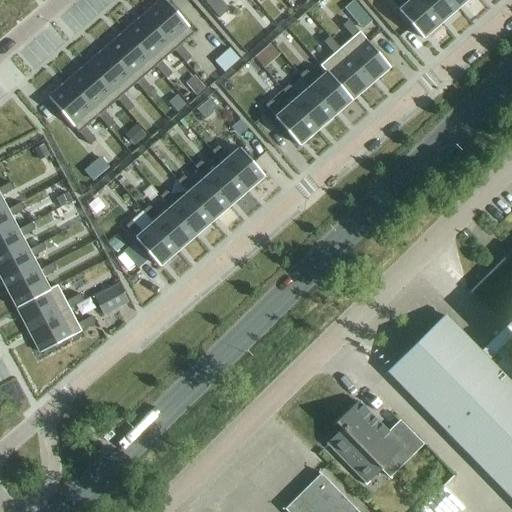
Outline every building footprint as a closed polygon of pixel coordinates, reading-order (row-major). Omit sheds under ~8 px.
[(164,0),(162,0),(144,17),(174,52),(184,64),(190,58),(180,46),(194,34),(164,0)] [(321,0),(334,17),(353,2),(351,0),(321,0)] [(399,0),(389,0),(399,12),(422,39),(440,24),(418,0),(412,0),(405,7),(399,0)] [(418,0),(440,24),(455,10),(457,9),(449,0),(418,0)] [(449,0),(457,9),(466,0),(449,0)] [(144,17),(124,33),(155,68),(165,80),(172,75),(161,63),(174,52),(144,17)] [(352,39),(339,50),(370,85),(370,84),(379,77),(389,68),(359,33),(358,33),(348,21),(342,27),(352,39)] [(124,33),(105,50),(136,85),(146,97),(152,91),(142,79),(155,68),(124,33)] [(333,55),(319,67),(326,75),(326,74),(350,102),(351,101),(360,93),(370,85),(339,50),(329,38),(323,43),(333,55)] [(105,50),(86,66),(117,101),(127,113),(133,108),(123,96),(136,85),(105,50)] [(86,66),(67,83),(98,118),(108,130),(114,124),(104,112),(117,101),(86,66)] [(236,88),(245,99),(270,79),(261,68),(236,88)] [(305,71),(299,77),(310,89),(309,89),(312,92),(333,116),(350,102),(326,74),(326,75),(316,84),(305,71)] [(196,96),(204,88),(193,76),(185,84),(196,96)] [(67,83),(48,99),(78,135),(79,134),(89,146),(95,141),(85,129),(98,118),(67,83)] [(288,86),(282,92),(292,104),(316,131),(333,116),(312,92),(309,89),(298,99),(288,86)] [(176,114),(185,106),(176,96),(167,104),(176,114)] [(204,121),(217,109),(209,100),(196,111),(204,121)] [(271,101),(265,107),(275,119),(274,119),(298,147),(316,131),(292,104),(281,114),(271,101)] [(124,136),(133,147),(145,136),(136,125),(124,136)] [(262,135),(252,142),(263,161),(274,154),(262,135)] [(39,162),(49,156),(43,145),(33,151),(39,162)] [(217,148),(211,153),(222,165),(223,168),(245,192),(263,177),(239,150),(228,160),(217,148)] [(108,168),(99,157),(91,165),(100,175),(108,168)] [(200,162),(194,168),(204,180),(228,207),(245,192),(223,168),(222,165),(211,174),(202,165),(200,162)] [(183,177),(177,182),(187,195),(211,222),(228,207),(204,180),(193,189),(183,177)] [(0,214),(5,211),(0,200),(0,197),(13,191),(9,184),(0,188),(0,214)] [(165,192),(159,197),(170,210),(194,237),(211,222),(187,195),(176,204),(165,192)] [(5,211),(0,214),(0,239),(16,231),(9,219),(24,211),(20,204),(6,212),(5,211)] [(148,207),(142,212),(153,225),(176,252),(194,237),(170,210),(159,219),(148,207)] [(131,222),(125,227),(135,240),(158,268),(176,252),(153,225),(142,234),(131,222)] [(16,231),(0,239),(0,265),(27,252),(20,239),(34,231),(31,224),(16,232),(16,231)] [(115,254),(125,245),(117,237),(108,245),(115,254)] [(27,252),(0,265),(0,278),(5,289),(37,272),(31,259),(45,251),(41,244),(27,252)] [(484,357),(491,364),(506,349),(511,354),(511,252),(470,293),(503,326),(501,329),(506,335),(484,357)] [(37,272),(5,289),(16,309),(48,292),(48,291),(41,279),(55,272),(52,264),(38,272),(37,272)] [(103,317),(127,304),(117,285),(93,298),(103,317)] [(48,292),(16,309),(28,331),(69,310),(83,302),(79,295),(65,303),(56,286),(48,291),(48,292)] [(69,310),(28,331),(40,354),(81,333),(81,332),(95,325),(91,317),(77,325),(69,310)] [(484,357),(445,318),(388,374),(511,499),(511,385),(491,364),(484,357)] [(358,404),(336,426),(341,432),(325,447),(363,486),(379,470),(388,479),(422,446),(399,423),(387,434),(358,404)] [(356,511),(320,474),(284,509),(286,511),(356,511)]
